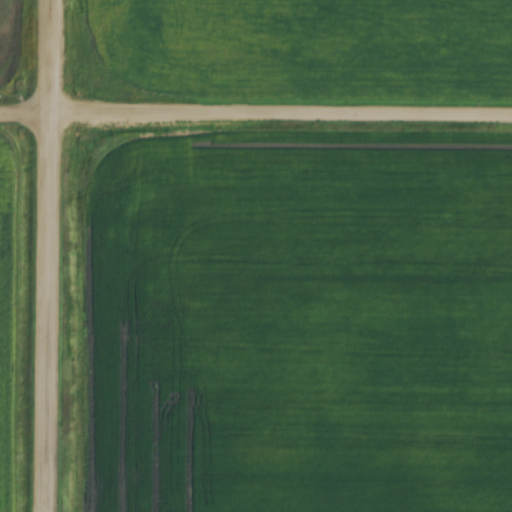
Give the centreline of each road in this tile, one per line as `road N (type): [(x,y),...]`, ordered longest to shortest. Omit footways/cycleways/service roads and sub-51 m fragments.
road 1 (residential): [(51,511),(55,0)]
road 2 (residential): [(511,123),(0,122)]
